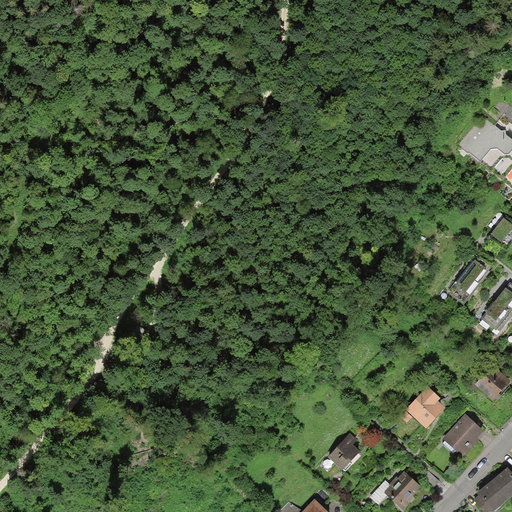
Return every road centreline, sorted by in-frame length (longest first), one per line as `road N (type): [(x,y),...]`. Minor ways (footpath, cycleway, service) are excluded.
road 1 (track): [(283,0),(266,92),(225,162),(129,292),(47,433),(0,483)]
road 2 (track): [(0,269),(41,84),(94,0)]
